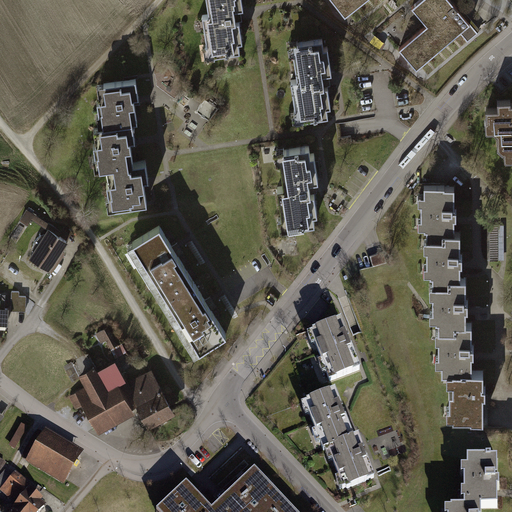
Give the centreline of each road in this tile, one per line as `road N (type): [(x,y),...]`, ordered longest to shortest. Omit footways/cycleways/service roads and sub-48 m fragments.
road 1 (residential): [(219,401),(460,92),(511,42)]
road 2 (track): [(204,422),(85,219),(0,117)]
road 3 (residential): [(0,379),(43,413),(139,465),(172,456),(219,401)]
road 4 (track): [(21,143),(158,0)]
road 5 (residential): [(219,401),(329,511)]
